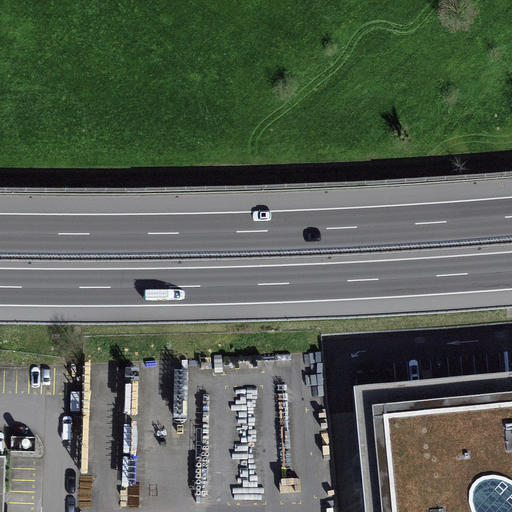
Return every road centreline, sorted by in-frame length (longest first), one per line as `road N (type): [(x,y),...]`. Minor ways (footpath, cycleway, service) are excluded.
road 1 (motorway): [(511,215),(256,230),(0,231)]
road 2 (motorway): [(0,287),(224,287),(511,272)]
